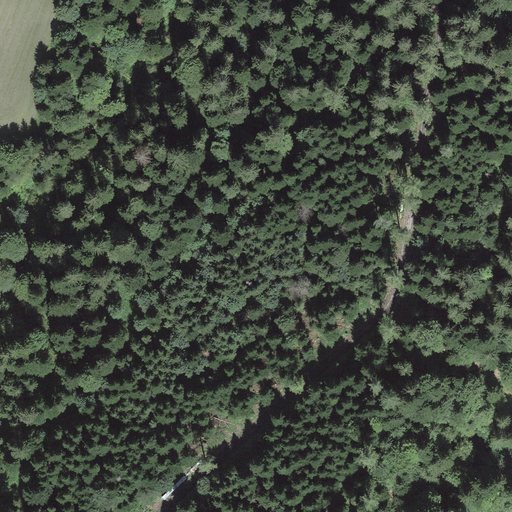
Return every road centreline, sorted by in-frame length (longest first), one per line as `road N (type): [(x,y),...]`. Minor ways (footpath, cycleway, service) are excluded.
road 1 (track): [(156,511),(389,307),(404,267),(445,0)]
road 2 (track): [(443,0),(233,207)]
